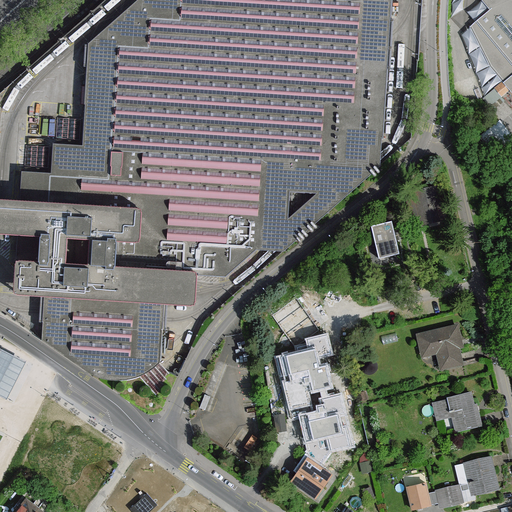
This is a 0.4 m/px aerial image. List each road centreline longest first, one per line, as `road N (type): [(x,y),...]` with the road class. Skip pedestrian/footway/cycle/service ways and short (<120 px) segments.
road 1 (residential): [(156,444),(217,332),(388,186),(422,143)]
road 2 (residential): [(422,143),(443,150),(453,166),(511,405)]
road 3 (residential): [(422,143),(433,89),(433,0)]
